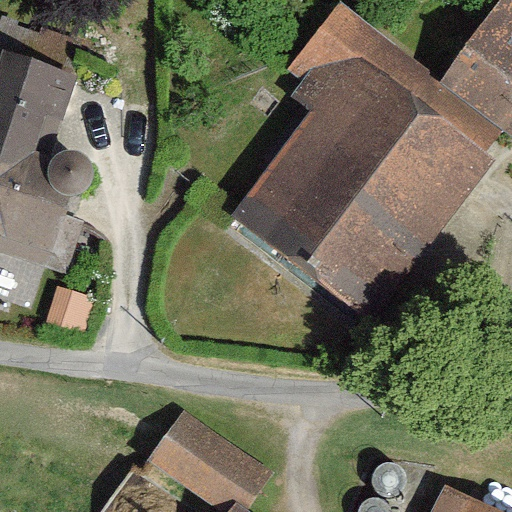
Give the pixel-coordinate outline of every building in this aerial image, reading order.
[(511,9),(475,52),(511,84),(511,9)] [(54,144),(77,58),(0,38),(0,244),(45,256),(74,149),(54,144)] [(365,51),(224,213),(342,315),(483,153),(365,51)] [(134,508),(140,511),(211,511),(216,505),(155,464),(148,474),(154,478),(134,508)] [(511,511),(511,504),(443,472),(424,511),(511,511)]
